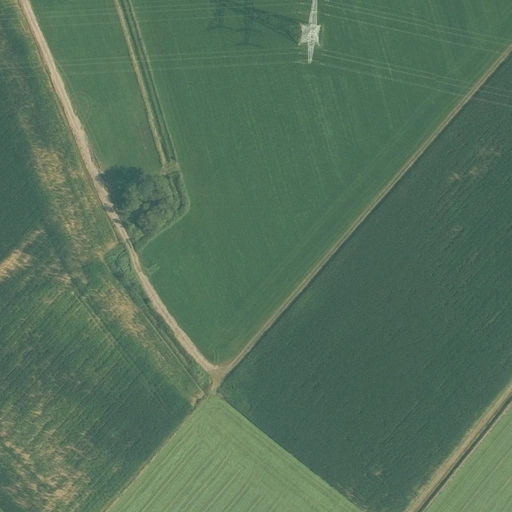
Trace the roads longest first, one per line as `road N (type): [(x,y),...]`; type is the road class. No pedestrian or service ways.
road 1 (track): [(511,49),(212,390)]
road 2 (track): [(20,0),(125,253)]
